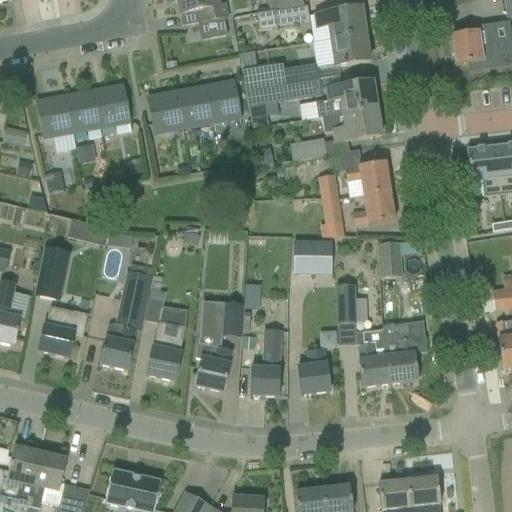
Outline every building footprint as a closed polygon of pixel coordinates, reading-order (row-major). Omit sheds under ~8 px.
[(198,26),(223,21),(226,21),(224,8),(217,9),(215,0),(170,0),(171,4),(178,3),(180,17),(183,17),(185,28),(198,26)] [(282,0),(276,1),(278,14),(303,10),(301,0),(282,0)] [(511,0),(503,0),(509,30),(511,29),(511,0)] [(307,9),(303,10),(278,14),(274,14),(274,13),(257,16),(259,33),(276,30),(276,28),(309,24),(307,9)] [(316,31),(312,32),(314,46),(364,38),(360,11),(326,16),(326,17),(314,18),(316,31)] [(511,48),(511,44),(497,47),(494,27),(476,30),(477,34),(451,39),(455,68),(482,64),(482,63),(496,61),(498,71),(511,68),(511,48)] [(310,47),(314,68),(316,68),(317,73),(369,65),(364,38),(314,46),(310,47)] [(318,83),(317,73),(316,68),(314,68),(283,73),(277,68),(256,72),(242,75),(245,94),(318,83)] [(278,105),(321,98),(318,83),(245,94),(250,122),(266,120),(264,108),(278,105)] [(233,85),(204,91),(211,127),(240,122),(233,85)] [(376,112),(372,85),(338,90),(338,91),(326,93),(328,104),(315,105),(318,121),(323,120),(342,117),(342,118),(376,112)] [(93,95),(100,131),(129,126),(122,90),(93,95)] [(204,91),(175,96),(182,132),(211,127),(204,91)] [(65,100),(71,137),(100,131),(93,95),(65,100)] [(153,138),(182,132),(175,96),(147,101),(153,138)] [(65,100),(36,106),(43,142),(71,137),(65,100)] [(346,145),(380,139),(376,112),(342,118),(342,117),(323,120),(325,130),(329,135),(332,134),(334,146),(346,144),(346,145)] [(5,131),(4,135),(2,145),(23,150),(26,135),(5,131)] [(293,165),(326,159),(323,142),(290,148),(293,165)] [(511,147),(494,149),(500,199),(511,197),(511,147)] [(94,163),(92,148),(76,150),(78,165),(94,163)] [(494,149),(466,152),(469,185),(481,184),(483,200),(500,199),(494,149)] [(220,164),(232,167),(235,154),(223,150),(220,164)] [(258,152),(260,168),(272,167),(270,151),(258,152)] [(358,154),(326,159),(337,157),(340,174),(344,173),(349,201),(363,198),(363,199),(389,195),(385,166),(361,169),(358,154)] [(29,180),(31,168),(19,166),(17,178),(29,180)] [(144,175),(142,167),(132,169),(134,176),(144,175)] [(188,178),(186,170),(176,172),(178,180),(188,178)] [(43,179),(47,196),(63,192),(60,176),(43,179)] [(317,182),(320,202),(338,202),(335,179),(317,182)] [(84,192),(93,191),(91,182),(82,184),(84,192)] [(367,228),(394,224),(389,195),(363,199),(365,215),(351,217),(353,229),(367,227),(367,228)] [(43,202),(31,200),(29,211),(41,213),(40,215),(46,216),(43,202)] [(321,241),(344,240),(338,202),(320,202),(324,229),(319,229),(321,241)] [(33,225),(34,217),(3,210),(1,218),(33,225)] [(71,223),(66,241),(103,250),(108,232),(71,223)] [(511,224),(502,226),(503,234),(511,232),(511,224)] [(502,226),(490,227),(491,235),(503,234),(502,226)] [(199,238),(197,238),(185,236),(184,236),(183,245),(197,247),(199,238)] [(332,246),(296,245),(294,277),(331,279),(332,246)] [(378,281),(400,279),(398,247),(376,249),(378,281)] [(43,251),(33,299),(60,305),(69,256),(43,251)] [(0,276),(4,277),(8,254),(0,252),(0,276)] [(99,368),(127,375),(133,347),(132,347),(135,334),(140,334),(143,323),(145,324),(151,293),(150,293),(148,303),(147,302),(152,280),(126,275),(115,327),(112,327),(107,330),(99,368)] [(494,314),(511,311),(511,282),(502,283),(503,293),(491,295),(494,314)] [(0,346),(14,349),(20,322),(20,320),(9,318),(16,288),(0,284),(0,346)] [(245,287),(244,310),(259,311),(260,287),(245,287)] [(354,327),(353,289),(335,289),(336,328),(354,327)] [(145,324),(157,327),(158,326),(165,296),(151,293),(145,324)] [(241,340),(242,309),(222,308),(221,339),(241,340)] [(47,310),(46,316),(38,355),(68,361),(73,339),(82,341),(87,319),(47,310)] [(501,374),(511,372),(511,324),(505,325),(495,326),(501,374)] [(422,325),(408,327),(400,336),(400,338),(383,341),(389,388),(418,384),(414,358),(426,356),(422,325)] [(146,379),(174,385),(180,358),(179,357),(182,344),(185,331),(158,326),(157,327),(152,351),(146,379)] [(361,391),(389,388),(383,341),(382,333),(355,337),(359,363),(358,363),(361,391)] [(278,372),(280,335),(264,334),(262,372),(250,371),(249,399),(278,401),(279,372),(278,372)] [(320,336),(321,349),(337,348),(336,335),(320,336)] [(242,340),(241,353),(254,354),(255,341),(242,340)] [(194,390),(223,396),(229,368),(228,368),(231,354),(198,347),(195,361),(200,363),(194,390)] [(325,368),(323,354),(312,355),(307,356),(309,370),(297,371),(300,399),(329,395),(326,367),(325,368)] [(0,511),(26,511),(27,510),(40,458),(15,452),(9,475),(0,473),(0,511)] [(40,458),(27,510),(35,511),(39,511),(41,505),(59,510),(58,511),(83,511),(88,497),(89,494),(59,487),(64,464),(40,458)] [(104,507),(109,508),(127,511),(154,511),(160,486),(111,475),(104,507)] [(439,511),(439,507),(436,481),(407,484),(410,511),(425,509),(425,511),(439,511)] [(407,484),(377,487),(380,511),(398,511),(410,511),(407,484)] [(348,491),(322,494),(323,511),(350,511),(349,490),(348,490),(348,491)] [(295,496),(296,511),(323,511),(322,494),(296,496),(295,496)] [(207,511),(209,509),(185,496),(175,511),(207,511)] [(262,511),(263,502),(231,500),(230,511),(262,511)]
